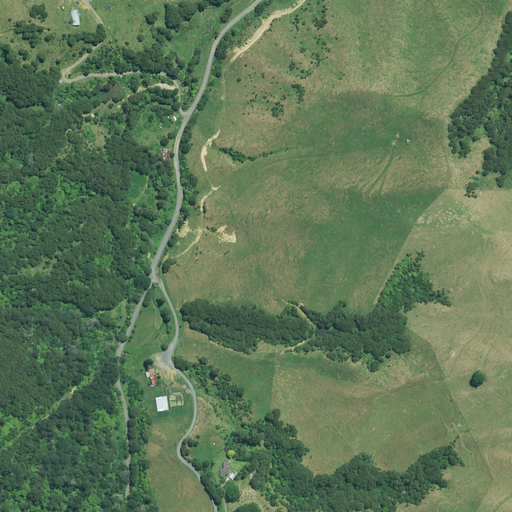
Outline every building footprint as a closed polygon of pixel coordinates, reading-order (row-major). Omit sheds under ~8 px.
[(172,150),(164,149),(161,161),(169,163),(172,150)] [(147,378),(150,377),(152,385),(151,385),(152,388),(153,387),(159,385),(154,368),(148,370),(148,372),(145,373),(147,378)] [(167,396),(155,398),(158,412),(169,410),(167,396)] [(231,462),(229,462),(223,461),(223,468),(220,468),(219,477),(224,478),(225,474),(229,475),(231,462)] [(236,471),(234,475),(232,473),(229,477),(233,480),(236,476),(238,473),(236,471)]
